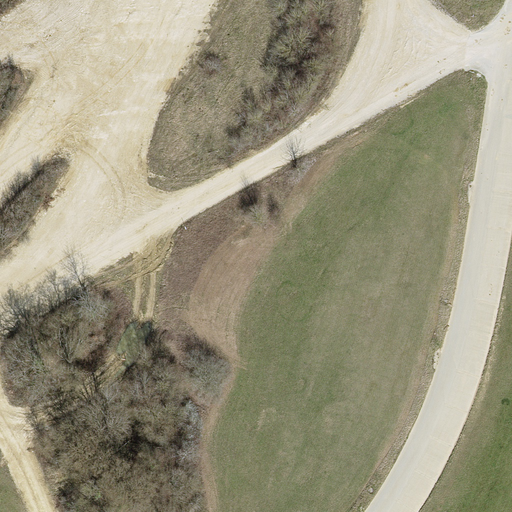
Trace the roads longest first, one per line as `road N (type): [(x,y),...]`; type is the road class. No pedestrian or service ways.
road 1 (track): [(392,0),(436,64),(138,229),(77,229)]
road 2 (track): [(199,0),(77,229),(0,292)]
road 3 (track): [(96,0),(32,126),(0,162)]
